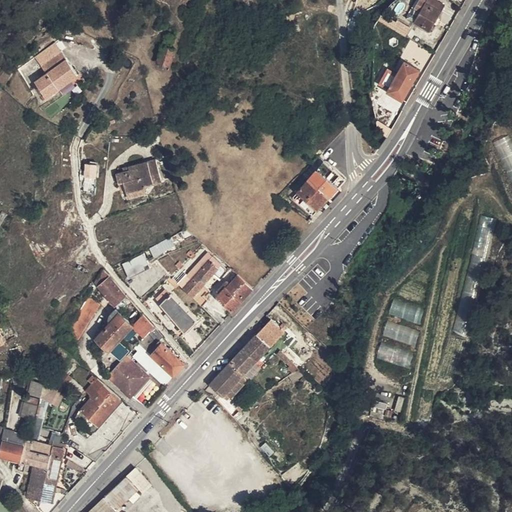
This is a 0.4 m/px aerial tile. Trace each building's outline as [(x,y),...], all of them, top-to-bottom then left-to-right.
[(445,5),(437,0),(428,0),(416,23),(430,31),(445,5)] [(202,32),(195,29),(191,44),(197,46),(202,32)] [(174,38),(167,36),(158,63),(169,68),(175,51),(170,50),(174,38)] [(42,66),(61,52),(54,44),(35,57),(42,66)] [(67,60),(61,52),(42,66),(47,74),(35,83),(39,88),(42,93),(47,99),(78,76),(66,60),(67,60)] [(406,61),(389,92),(404,101),(422,70),(406,61)] [(25,67),(19,71),(26,82),(32,79),(25,67)] [(511,172),(511,136),(510,133),(497,139),(511,172)] [(127,194),(145,188),(145,186),(162,181),(156,160),(129,168),(129,171),(124,173),(116,175),(118,184),(123,183),(127,194)] [(308,180),(328,200),(345,181),(324,162),(308,180)] [(98,165),(85,164),(84,177),(97,177),(98,165)] [(404,170),(413,177),(416,172),(407,165),(404,170)] [(308,180),(293,198),(313,217),(328,200),(308,180)] [(121,195),(127,194),(123,183),(118,184),(121,195)] [(147,194),(145,188),(127,194),(128,199),(147,194)] [(185,240),(193,236),(186,229),(180,232),(185,240)] [(171,237),(150,249),(154,257),(175,245),(171,237)] [(219,269),(221,266),(222,266),(208,253),(187,276),(192,281),(210,260),(219,269)] [(144,254),(122,264),(129,279),(151,269),(144,254)] [(472,255),(455,332),(467,335),(484,257),(472,255)] [(227,271),(221,266),(219,269),(210,260),(192,281),(189,283),(186,279),(180,285),(184,289),(183,289),(202,307),(207,302),(202,297),(208,292),(203,287),(214,274),(221,279),(227,271)] [(78,266),(76,270),(84,274),(86,269),(78,266)] [(126,297),(103,270),(95,284),(115,306),(123,299),(126,297)] [(235,273),(228,280),(231,283),(238,275),(235,273)] [(241,303),(253,289),(238,275),(231,283),(228,280),(217,292),(220,295),(217,297),(233,312),(241,303)] [(170,278),(168,280),(176,288),(179,286),(172,279),(171,279),(170,278)] [(160,305),(171,294),(166,289),(155,299),(160,305)] [(168,313),(173,318),(186,333),(197,321),(171,294),(160,305),(168,313)] [(126,297),(123,299),(129,305),(132,303),(126,297)] [(100,306),(87,298),(67,333),(75,343),(79,340),(100,306)] [(140,319),(143,316),(132,303),(129,305),(133,310),(140,319)] [(110,352),(134,326),(125,318),(116,309),(109,317),(109,321),(111,323),(96,339),(110,352)] [(140,319),(133,310),(125,318),(134,326),(140,319)] [(169,322),(173,318),(168,313),(164,317),(169,322)] [(134,326),(145,338),(154,328),(143,316),(140,319),(134,326)] [(285,333),(271,320),(245,348),(258,360),(262,357),(285,333)] [(142,341),(145,344),(151,338),(157,344),(163,338),(154,328),(145,338),(142,341)] [(145,344),(143,346),(149,353),(157,344),(151,338),(145,344)] [(172,374),(175,376),(186,364),(162,343),(152,355),(149,353),(143,346),(138,353),(139,354),(136,359),(161,382),(166,375),(169,377),(172,374)] [(258,360),(245,348),(231,363),(244,375),(258,360)] [(126,356),(107,378),(131,398),(149,377),(126,356)] [(244,375),(231,363),(211,384),(228,401),(231,398),(227,394),(244,375)] [(277,372),(284,380),(285,381),(293,373),(290,371),(284,365),(277,372)] [(30,373),(11,377),(12,386),(22,384),(22,379),(30,378),(30,373)] [(59,382),(64,387),(71,379),(65,374),(59,382)] [(161,382),(165,386),(175,376),(172,374),(169,377),(166,375),(161,382)] [(227,394),(231,398),(232,400),(250,380),(244,375),(227,394)] [(99,426),(121,400),(95,378),(91,383),(92,384),(77,401),(84,408),(81,410),(99,426)] [(41,395),(44,385),(33,382),(31,393),(41,395)] [(52,389),(59,393),(64,387),(59,382),(52,389)] [(26,397),(20,417),(34,420),(39,399),(26,397)] [(76,416),(81,410),(84,408),(77,401),(73,406),(71,412),(76,416)] [(5,431),(3,441),(21,446),(22,441),(26,442),(31,443),(32,438),(5,431)] [(3,441),(0,455),(0,457),(9,460),(20,462),(22,462),(26,442),(22,441),(21,446),(3,441)] [(31,443),(26,442),(22,462),(26,463),(34,465),(38,466),(36,475),(33,488),(55,493),(64,449),(49,445),(33,441),(33,443),(31,443)] [(49,441),(49,445),(64,449),(65,445),(60,444),(49,441)] [(265,443),(261,448),(270,457),(275,453),(265,443)] [(20,462),(19,465),(17,473),(24,475),(26,463),(22,462),(20,462)] [(271,462),(265,467),(269,472),(275,467),(271,462)] [(137,467),(128,476),(140,489),(149,480),(137,467)] [(269,472),(265,467),(257,473),(261,478),(269,472)] [(28,493),(28,497),(27,499),(31,499),(33,488),(36,475),(32,474),(28,493)] [(105,498),(90,511),(115,511),(129,499),(136,492),(140,489),(128,476),(105,498)] [(33,488),(31,499),(53,503),(55,493),(33,488)] [(140,496),(136,492),(129,499),(133,503),(140,496)]
